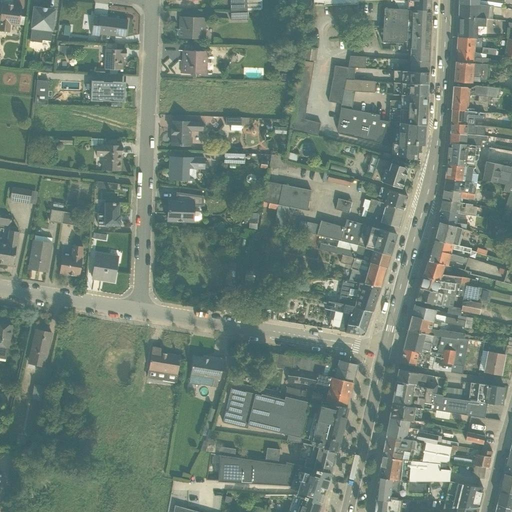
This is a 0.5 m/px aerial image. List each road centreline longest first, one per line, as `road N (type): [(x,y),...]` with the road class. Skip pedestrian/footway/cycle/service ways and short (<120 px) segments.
road 1 (primary): [(382,357),(435,156),(445,0)]
road 2 (residential): [(142,308),(148,0)]
road 3 (residential): [(382,357),(142,308)]
road 4 (primary): [(347,511),(382,357)]
road 5 (residential): [(142,308),(0,285)]
